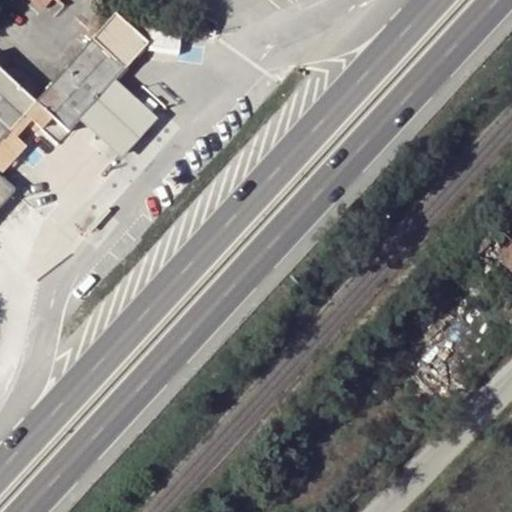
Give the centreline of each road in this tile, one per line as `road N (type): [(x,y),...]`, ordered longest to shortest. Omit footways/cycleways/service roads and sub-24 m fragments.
road 1 (trunk): [(47,511),(511,8)]
road 2 (trunk): [(416,0),(0,455)]
road 3 (unclassified): [(392,511),(511,394)]
